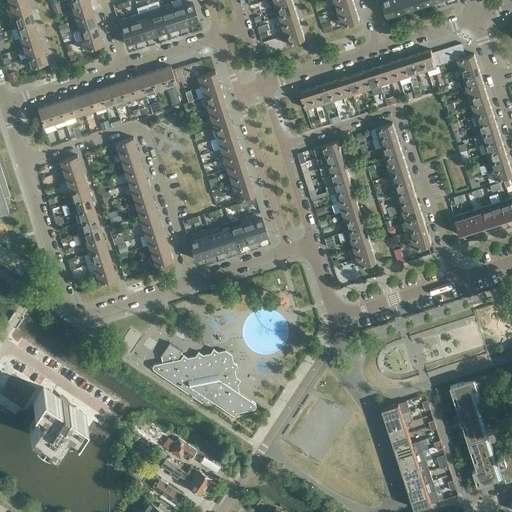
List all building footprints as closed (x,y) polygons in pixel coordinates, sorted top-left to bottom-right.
[(91,3),(89,0),(69,0),(73,9),(91,3)] [(195,8),(192,0),(181,0),(183,4),(189,23),(199,20),(198,18),(195,8)] [(397,13),(393,0),(382,0),(388,16),(397,13)] [(407,10),(403,0),(393,0),(397,13),(407,10)] [(417,7),(414,0),(403,0),(407,10),(417,7)] [(31,11),(28,1),(10,6),(13,17),(31,11)] [(296,10),(293,1),(277,6),(280,16),(296,10)] [(357,11),(354,2),(337,7),(340,17),(357,11)] [(94,13),(91,3),(73,9),(76,19),(94,13)] [(172,7),(173,7),(171,3),(160,6),(168,30),(178,27),(172,7)] [(183,4),(173,7),(172,7),(178,27),(189,23),(183,4)] [(168,30),(160,6),(149,10),(157,34),(168,30)] [(157,34),(149,10),(138,13),(146,37),(157,34)] [(299,20),(296,10),(280,16),(283,25),(299,20)] [(35,21),(31,11),(13,17),(17,27),(35,21)] [(360,21),(357,11),(340,17),(343,26),(360,21)] [(97,23),(94,13),(76,19),(79,29),(97,23)] [(146,37),(138,13),(127,16),(135,40),(146,37)] [(135,40),(127,16),(118,19),(125,41),(125,44),(126,43),(135,40)] [(302,29),(299,20),(283,25),(286,34),(302,29)] [(38,31),(35,21),(17,27),(20,37),(38,31)] [(60,23),(62,33),(71,31),(69,21),(60,23)] [(100,34),(97,23),(79,29),(83,39),(100,34)] [(305,38),(302,29),(286,34),(289,44),(305,38)] [(41,41),(38,31),(20,37),(23,47),(41,41)] [(104,44),(100,34),(83,39),(86,50),(104,44)] [(44,52),(41,41),(23,47),(27,57),(44,52)] [(466,56),(461,43),(456,44),(460,58),(466,56)] [(460,58),(456,44),(450,46),(454,60),(458,59),(460,58)] [(454,60),(450,46),(444,48),(448,62),(454,60)] [(448,62),(444,48),(438,50),(443,63),(448,62)] [(437,66),(437,65),(432,52),(431,49),(422,52),(427,69),(437,66)] [(443,63),(438,50),(432,52),(437,65),(443,63)] [(48,62),(44,52),(27,57),(30,68),(48,62)] [(427,69),(422,52),(412,55),(418,72),(427,69)] [(466,56),(460,58),(458,59),(461,69),(478,63),(474,53),(466,56)] [(418,72),(412,55),(403,58),(409,75),(418,72)] [(409,75),(403,58),(394,61),(399,78),(409,75)] [(205,73),(201,60),(195,62),(199,75),(205,73)] [(399,78),(394,61),(385,64),(390,81),(399,78)] [(199,75),(195,62),(189,63),(194,77),(197,76),(199,75)] [(194,77),(189,63),(184,65),(188,79),(194,77)] [(481,73),(478,63),(461,69),(464,78),(481,73)] [(390,81),(385,64),(375,67),(381,84),(390,81)] [(176,83),(176,82),(172,69),(171,65),(160,68),(166,86),(176,83)] [(188,79),(184,65),(178,67),(182,80),(188,79)] [(182,80),(178,67),(172,69),(176,82),(182,80)] [(381,84),(375,67),(366,70),(371,87),(381,84)] [(166,86),(160,68),(150,72),(156,90),(166,86)] [(219,81),(215,70),(205,73),(199,75),(197,76),(201,86),(219,81)] [(371,87),(366,70),(356,73),(362,90),(371,87)] [(156,90),(150,72),(140,75),(146,93),(156,90)] [(362,90),(356,73),(347,76),(353,93),(362,90)] [(484,82),(481,73),(464,78),(467,87),(484,82)] [(146,93),(140,75),(130,78),(135,96),(146,93)] [(353,93),(347,76),(338,79),(343,96),(353,93)] [(135,96),(130,78),(119,81),(125,99),(135,96)] [(343,96),(338,79),(329,82),(334,99),(343,96)] [(125,99),(119,81),(109,85),(115,103),(125,99)] [(222,91),(219,81),(201,86),(204,96),(222,91)] [(334,99),(329,82),(319,85),(325,102),(334,99)] [(487,91),(484,82),(467,87),(470,97),(487,91)] [(115,103),(109,85),(99,88),(105,106),(115,103)] [(325,102),(319,85),(310,88),(316,105),(325,102)] [(176,86),(169,88),(173,103),(181,101),(176,86)] [(105,106),(99,88),(89,91),(95,109),(105,106)] [(316,105),(310,88),(300,91),(306,108),(316,105)] [(95,109),(89,91),(79,95),(84,112),(95,109)] [(225,101),(222,91),(204,96),(207,107),(225,101)] [(490,101),(487,91),(470,97),(473,106),(490,101)] [(84,112),(79,95),(68,98),(74,116),(84,112)] [(74,116),(68,98),(58,101),(64,119),(74,116)] [(160,99),(150,103),(153,111),(163,108),(160,99)] [(64,119),(58,101),(48,104),(54,122),(64,119)] [(228,111),(225,101),(207,107),(210,117),(228,111)] [(493,110),(490,101),(473,106),(476,115),(493,110)] [(54,122),(48,104),(38,108),(43,126),(54,122)] [(495,118),(493,110),(476,115),(479,124),(495,118)] [(232,121),(228,111),(210,117),(214,127),(232,121)] [(498,128),(495,118),(479,124),(482,133),(498,128)] [(235,132),(234,129),(232,121),(214,127),(217,137),(235,132)] [(396,131),(393,122),(376,127),(379,137),(396,131)] [(501,137),(498,128),(482,133),(485,143),(501,137)] [(399,141),(396,131),(379,137),(382,146),(399,141)] [(238,142),(235,132),(217,137),(220,147),(238,142)] [(137,147),(134,137),(116,142),(119,153),(137,147)] [(504,146),(501,137),(485,143),(487,152),(504,146)] [(341,149),(338,140),(321,145),(324,155),(341,149)] [(402,150),(399,141),(382,146),(385,155),(402,150)] [(241,152),(238,142),(220,147),(224,158),(241,152)] [(507,155),(504,146),(487,152),(490,161),(507,155)] [(140,157),(137,147),(119,153),(122,163),(140,157)] [(462,149),(465,159),(470,158),(467,147),(462,149)] [(344,158),(341,149),(324,155),(327,164),(344,158)] [(405,159),(402,150),(385,155),(388,165),(405,159)] [(245,162),(241,152),(224,158),(227,168),(245,162)] [(81,165),(78,155),(60,160),(63,171),(81,165)] [(510,165),(507,155),(490,161),(493,170),(510,165)] [(143,167),(140,157),(122,163),(126,173),(143,167)] [(347,168),(344,158),(327,164),(330,173),(347,168)] [(408,169),(405,159),(388,165),(391,174),(408,169)] [(248,172),(245,162),(227,168),(230,178),(248,172)] [(84,175),(81,165),(63,171),(66,181),(84,175)] [(511,175),(511,170),(510,165),(493,170),(497,180),(511,175)] [(147,178),(143,167),(126,173),(129,183),(147,178)] [(350,177),(347,168),(330,173),(333,182),(350,177)] [(411,178),(408,169),(391,174),(394,183),(411,178)] [(474,169),(468,171),(473,187),(482,185),(480,179),(478,180),(474,169)] [(251,182),(248,172),(230,178),(233,188),(251,182)] [(88,185),(84,175),(66,181),(70,191),(88,185)] [(353,186),(350,177),(333,182),(336,192),(353,186)] [(150,188),(147,178),(129,183),(132,194),(150,188)] [(414,187),(411,178),(394,183),(397,193),(414,187)] [(255,193),(251,182),(233,188),(237,199),(255,193)] [(91,196),(88,185),(70,191),(73,201),(91,196)] [(356,196),(353,186),(336,192),(339,201),(356,196)] [(417,197),(414,187),(397,193),(400,202),(417,197)] [(153,198),(150,188),(132,194),(135,204),(153,198)] [(94,206),(91,196),(73,201),(76,212),(94,206)] [(359,205),(356,196),(339,201),(342,211),(359,205)] [(420,206),(417,197),(400,202),(403,211),(420,206)] [(157,208),(153,198),(135,204),(139,214),(157,208)] [(511,217),(511,205),(510,198),(500,200),(507,220),(507,221),(511,219),(511,218),(511,217)] [(507,220),(500,200),(491,203),(497,223),(498,224),(502,222),(502,221),(507,220)] [(497,223),(491,203),(482,206),(488,226),(489,227),(493,225),(493,224),(497,223)] [(362,215),(359,205),(342,211),(345,220),(362,215)] [(97,216),(94,206),(76,212),(79,222),(97,216)] [(423,215),(420,206),(403,211),(406,221),(423,215)] [(488,226),(482,206),(473,209),(479,228),(480,230),(484,228),(483,227),(488,226)] [(160,218),(157,208),(139,214),(142,224),(160,218)] [(112,224),(121,221),(117,209),(108,211),(112,224)] [(479,228),(473,209),(464,212),(470,231),(470,232),(475,231),(474,230),(479,228)] [(268,235),(261,211),(251,214),(259,238),(268,235)] [(470,231),(464,212),(455,215),(456,219),(455,219),(461,234),(461,235),(466,234),(465,233),(470,231)] [(259,238),(251,214),(240,218),(248,242),(259,238)] [(365,224),(362,215),(345,220),(348,229),(365,224)] [(426,225),(423,215),(406,221),(409,230),(426,225)] [(101,226),(97,216),(79,222),(83,232),(101,226)] [(163,229),(160,218),(142,224),(145,234),(163,229)] [(248,242),(240,218),(229,221),(237,245),(248,242)] [(237,245),(229,221),(218,225),(226,249),(237,245)] [(368,233),(365,224),(348,229),(351,238),(368,233)] [(226,249),(218,225),(208,228),(215,252),(226,249)] [(429,234),(426,225),(409,230),(412,239),(429,234)] [(104,236),(101,226),(83,232),(86,242),(104,236)] [(215,252),(208,228),(197,232),(204,256),(215,252)] [(166,239),(163,229),(145,234),(148,244),(166,239)] [(204,256),(197,232),(187,235),(195,259),(204,256)] [(371,242),(368,233),(351,238),(354,248),(371,242)] [(432,244),(429,234),(412,239),(415,249),(432,244)] [(107,247),(104,236),(86,242),(89,252),(107,247)] [(170,249),(166,239),(148,244),(152,255),(170,249)] [(121,251),(129,249),(125,240),(118,243),(121,251)] [(374,252),(371,242),(354,248),(357,257),(374,252)] [(395,248),(400,263),(407,260),(402,246),(395,248)] [(110,257),(107,247),(89,252),(93,263),(110,257)] [(173,259),(170,249),(152,255),(155,265),(173,259)] [(377,261),(374,252),(357,257),(360,267),(377,261)] [(114,267),(110,257),(93,263),(96,273),(114,267)] [(117,277),(114,267),(96,273),(99,283),(117,277)] [(466,316),(434,328),(436,334),(468,322),(466,316)] [(240,379),(235,375),(236,374),(235,371),(234,370),(237,364),(232,361),(231,355),(232,354),(225,349),(225,350),(219,351),(213,348),(209,353),(203,355),(198,351),(195,356),(189,358),(183,354),(182,354),(182,351),(183,351),(170,342),(160,356),(161,356),(162,362),(155,363),(154,364),(153,364),(153,365),(152,366),(152,367),(152,368),(153,368),(153,369),(154,369),(209,406),(213,401),(234,414),(236,411),(253,408),(254,407),(255,407),(255,406),(256,406),(256,405),(256,404),(256,403),(255,402),(238,391),(237,385),(240,379)] [(479,391),(474,378),(451,385),(455,399),(479,391)] [(87,416),(72,406),(71,408),(66,405),(67,403),(63,400),(61,401),(56,398),(58,396),(43,387),(33,402),(35,403),(35,404),(36,404),(36,405),(37,407),(37,408),(38,409),(40,410),(29,427),(36,431),(35,433),(36,434),(37,435),(38,437),(40,438),(42,439),(44,440),(45,440),(48,441),(48,440),(55,444),(66,428),(68,429),(69,429),(70,429),(73,429),(74,429),(75,430),(76,431),(87,416)] [(480,406),(477,399),(480,398),(481,398),(479,391),(455,399),(459,413),(480,406)] [(403,412),(399,402),(383,407),(386,418),(403,412)] [(484,420),(480,406),(459,413),(464,427),(484,420)] [(404,411),(407,421),(413,419),(410,409),(404,411)] [(406,422),(403,412),(386,418),(389,428),(406,422)] [(152,449),(166,430),(143,414),(130,432),(139,438),(138,439),(152,449)] [(489,434),(484,420),(464,427),(468,441),(489,434)] [(409,432),(406,422),(389,428),(392,438),(409,432)] [(412,442),(409,432),(392,438),(396,448),(412,442)] [(493,448),(489,434),(468,441),(473,454),(493,448)] [(197,449),(178,437),(175,442),(169,438),(163,446),(181,457),(184,452),(191,457),(197,449)] [(416,452),(412,442),(396,448),(399,458),(416,452)] [(498,462),(496,458),(493,448),(473,454),(477,468),(498,462)] [(511,476),(511,451),(499,456),(499,457),(496,458),(498,462),(502,476),(506,475),(507,479),(511,476)] [(419,462),(416,452),(399,458),(402,468),(419,462)] [(189,474),(183,470),(185,466),(172,458),(171,459),(162,453),(156,462),(161,466),(163,462),(181,473),(180,475),(186,479),(185,481),(189,483),(188,485),(201,494),(206,486),(189,474)] [(422,472),(419,462),(402,468),(405,478),(422,472)] [(502,476),(498,462),(477,468),(473,470),(478,484),(500,477),(502,476)] [(212,477),(199,469),(198,470),(192,466),(188,472),(190,473),(189,474),(206,486),(212,477)] [(151,472),(144,482),(152,488),(150,490),(167,502),(169,499),(176,489),(165,481),(165,480),(161,477),(160,478),(151,472)] [(425,482),(422,472),(405,478),(409,488),(425,482)] [(428,492),(425,482),(409,488),(412,498),(428,492)] [(432,503),(428,492),(412,498),(415,508),(432,503)] [(166,511),(148,500),(142,509),(146,511),(169,511),(167,510),(166,511)]
